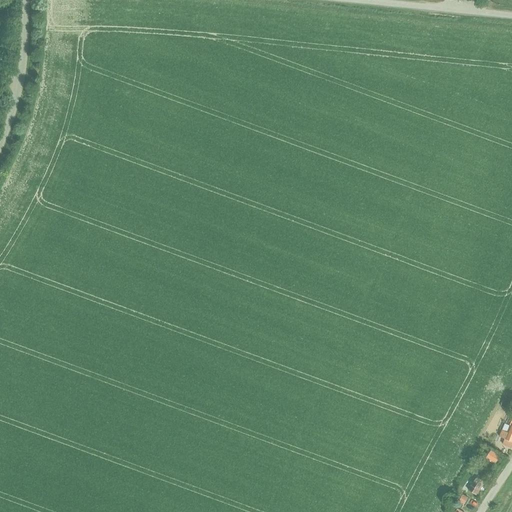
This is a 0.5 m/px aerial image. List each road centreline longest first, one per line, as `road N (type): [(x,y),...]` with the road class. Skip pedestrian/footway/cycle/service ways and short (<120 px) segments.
road 1 (unclassified): [(511,15),(350,0)]
road 2 (unclassified): [(0,144),(21,65),(25,0)]
